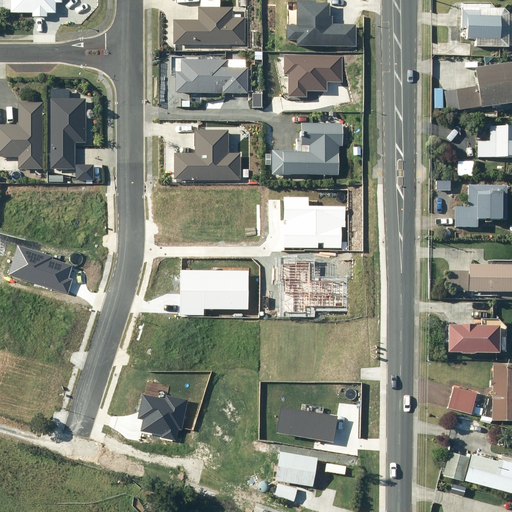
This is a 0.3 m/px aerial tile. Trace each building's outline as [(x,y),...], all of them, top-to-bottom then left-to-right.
[(6,0),(6,12),(29,13),(29,16),(44,17),(45,13),(52,14),(53,3),(59,3),(58,0),(6,0)] [(311,1),(292,0),(290,25),(280,25),(279,40),(290,40),(290,45),(352,49),(353,25),(328,23),(328,16),(324,15),(324,4),(311,3),(311,1)] [(478,9),(478,6),(461,6),(460,27),(466,27),(466,37),(500,38),(500,15),(479,14),(479,9),(478,9)] [(230,9),(195,8),(195,20),(172,20),(171,44),(243,45),(243,18),(230,17),(230,9)] [(468,43),(430,41),(430,54),(468,55),(468,43)] [(225,61),(178,60),(178,73),(172,73),(171,93),(243,94),(244,71),(225,70),(225,61)] [(511,60),(474,66),(476,86),(455,88),(457,108),(495,103),(496,108),(500,107),(500,103),(511,100),(511,60)] [(73,90),(48,89),(46,151),(47,152),(47,169),(71,170),(72,143),(82,143),(84,100),(73,100),(73,90)] [(14,169),(40,170),(41,136),(40,136),(41,103),(17,103),(16,125),(0,124),(0,156),(15,157),(14,169)] [(340,146),(340,124),(299,123),(298,145),(306,145),(306,153),(285,152),(285,151),(269,150),(269,179),(291,179),(291,182),(312,183),(312,175),(335,176),(336,146),(340,146)] [(477,140),(477,156),(495,156),(511,155),(511,124),(489,125),(489,140),(477,140)] [(226,131),(192,130),(192,154),(171,154),(171,179),(237,181),(238,153),(226,153),(226,131)] [(471,162),(455,161),(454,176),(471,177),(471,162)] [(91,165),(73,164),(72,181),(91,181),(91,165)] [(454,206),(454,226),(477,227),(477,217),(505,217),(506,184),(468,184),(467,206),(454,206)] [(511,263),(469,263),(469,270),(469,290),(511,290),(511,263)] [(460,324),(447,324),(447,351),(460,351),(460,352),(473,352),(473,351),(498,351),(498,324),(475,324),(475,322),(460,322),(460,324)] [(490,384),(492,384),(492,420),(511,419),(511,362),(493,362),(493,379),(490,379),(490,384)] [(479,393),(452,385),(446,407),(472,414),(476,401),(477,401),(479,393)] [(316,457),(279,451),(274,479),(312,485),(316,457)] [(449,451),(442,475),(462,481),(469,456),(449,451)] [(464,480),(511,493),(511,462),(498,458),(497,461),(471,454),(464,480)] [(270,481),(266,494),(285,500),(289,487),(270,481)] [(465,487),(451,484),(449,493),(462,496),(465,487)] [(150,491),(146,507),(160,511),(164,495),(150,491)]
